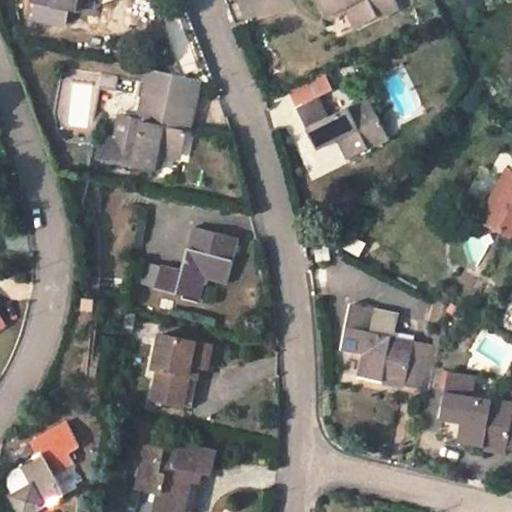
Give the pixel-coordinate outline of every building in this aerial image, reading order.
[(34,0),(34,2),(80,11),(82,0),(34,0)] [(322,0),(330,16),(351,6),(360,25),(402,6),(399,0),(322,0)] [(124,113),(119,136),(113,159),(157,170),(163,146),(185,151),(194,115),(203,81),(157,71),(149,105),(145,119),(124,113)] [(107,85),(123,90),(127,76),(110,72),(107,85)] [(322,97),(299,107),(319,149),(340,141),(348,158),(390,139),(371,98),(330,115),(322,97)] [(99,156),(113,159),(119,136),(104,132),(99,156)] [(511,180),(505,177),(483,220),(511,235),(511,180)] [(242,236),(197,225),(184,268),(164,261),(157,284),(202,297),(209,276),(230,283),(242,236)] [(429,399),(439,354),(371,336),(374,317),(352,310),(342,355),(365,359),(360,381),(429,399)] [(209,343),(161,331),(153,364),(158,365),(151,394),(180,402),(190,361),(199,363),(205,365),(209,343)] [(473,383),(450,378),(441,424),(463,429),(460,449),(502,460),(503,455),(511,457),(511,415),(511,416),(511,415),(511,411),(472,402),(473,383)] [(11,482),(26,511),(29,511),(66,492),(55,474),(75,461),(69,451),(81,443),(68,422),(33,441),(39,454),(24,463),(24,465),(14,470),(11,475),(11,482)] [(213,456),(167,445),(164,454),(147,449),(140,488),(161,493),(158,510),(167,511),(185,511),(194,473),(209,477),(213,456)]
